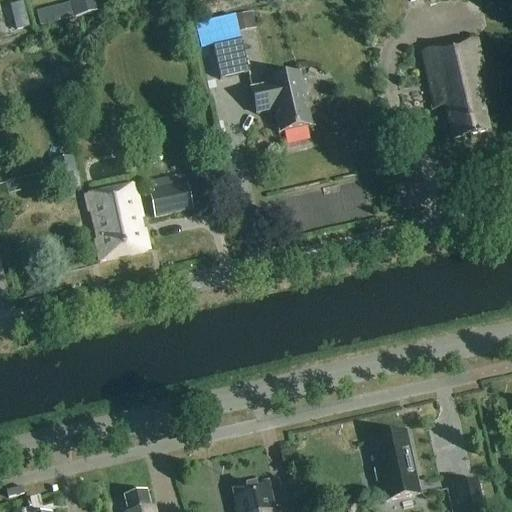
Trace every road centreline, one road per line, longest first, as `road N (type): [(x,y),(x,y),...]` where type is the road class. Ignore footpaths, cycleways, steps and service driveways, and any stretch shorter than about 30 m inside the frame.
road 1 (unclassified): [(0,328),(511,211)]
road 2 (residential): [(511,336),(0,453)]
